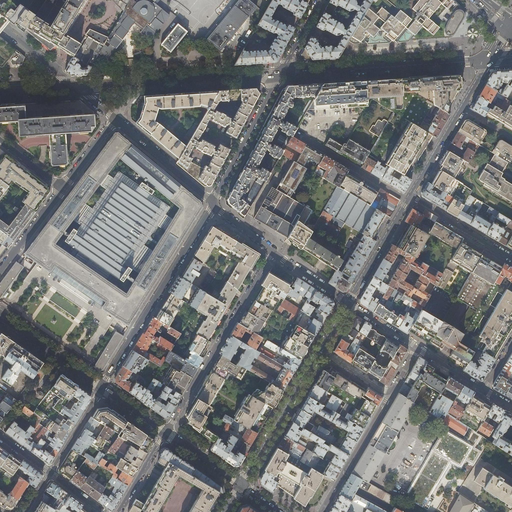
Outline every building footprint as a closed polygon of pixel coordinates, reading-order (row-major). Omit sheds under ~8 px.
[(0,0),(0,15),(1,14),(10,21),(15,14),(19,18),(20,17),(20,16),(16,13),(18,11),(9,3),(11,0),(0,0)] [(45,0),(35,16),(27,28),(56,45),(62,49),(65,51),(69,53),(73,56),(79,60),(83,62),(85,63),(88,65),(91,66),(95,59),(100,50),(108,38),(89,29),(80,44),(76,41),(70,37),(67,36),(66,37),(65,37),(63,35),(84,0),(112,0),(123,11),(129,0),(45,0)] [(87,0),(84,0),(63,35),(65,37),(87,0)] [(100,50),(111,59),(118,50),(115,48),(121,41),(120,40),(129,30),(126,28),(131,21),(142,30),(141,32),(150,39),(158,29),(169,15),(153,2),(152,4),(148,1),(143,0),(140,1),(139,0),(129,0),(123,11),(108,38),(100,50)] [(248,0),(238,0),(206,40),(220,51),(256,6),(248,0)] [(266,51),(246,52),(243,50),(242,52),(234,65),(246,64),(256,63),(262,63),(270,62),(272,62),(277,59),(282,51),(294,28),(293,28),(288,25),(287,25),(286,26),(275,20),(274,20),(274,21),(271,19),(270,17),(277,4),(279,4),(282,5),(282,6),(282,7),(293,12),(293,14),(299,17),(300,17),(308,0),(272,0),(246,44),(249,46),(261,26),(273,33),(275,32),(278,34),(278,36),(276,39),(276,38),(275,39),(270,48),(270,50),(268,52),(266,51)] [(330,0),(328,5),(316,26),(317,27),(323,30),(324,29),(337,35),(339,35),(340,33),(344,34),(336,47),(332,48),(332,46),(331,46),(324,46),(323,47),(320,47),(317,42),(318,41),(317,40),(316,39),(316,38),(314,37),(313,37),(313,38),(311,37),(310,37),(301,55),(304,60),(338,58),(347,41),(349,38),(371,0),(363,0),(359,8),(355,5),(356,3),(355,1),(354,0),(330,0)] [(371,0),(349,38),(347,41),(353,44),(358,44),(359,42),(362,39),(367,43),(370,43),(390,42),(391,40),(392,41),(394,39),(397,41),(422,39),(436,39),(443,38),(446,38),(447,38),(449,38),(450,37),(451,37),(453,36),(453,35),(455,31),(457,29),(462,20),(465,16),(465,14),(465,13),(465,12),(465,10),(464,9),(454,0),(371,0)] [(27,28),(35,16),(27,10),(26,9),(20,16),(20,17),(19,18),(17,20),(17,21),(17,22),(17,23),(18,23),(25,29),(27,28)] [(4,28),(10,21),(1,14),(0,15),(0,32),(1,32),(4,28)] [(178,24),(161,44),(163,46),(170,52),(187,31),(178,24)] [(52,48),(56,45),(27,28),(25,29),(32,35),(46,47),(50,50),(52,48)] [(480,29),(470,28),(469,37),(479,38),(480,29)] [(16,50),(0,36),(0,66),(2,68),(16,50)] [(12,64),(20,63),(23,56),(19,52),(18,53),(17,53),(16,53),(14,51),(12,53),(13,53),(11,56),(11,61),(12,64)] [(79,60),(73,56),(65,70),(67,72),(71,76),(78,75),(86,75),(91,66),(88,65),(86,67),(82,67),(79,66),(79,65),(79,64),(80,62),(79,61),(79,60)] [(511,68),(501,70),(493,71),(489,78),(485,84),(495,90),(496,88),(498,87),(497,84),(498,84),(499,83),(501,83),(501,82),(504,82),(506,84),(511,74),(511,68)] [(511,74),(506,84),(503,89),(501,94),(500,94),(505,97),(511,86),(511,92),(511,93),(508,99),(511,101),(511,99),(511,74)] [(410,78),(401,78),(401,92),(411,92),(445,112),(454,98),(459,89),(463,83),(457,75),(453,75),(429,76),(410,78)] [(450,115),(445,112),(411,92),(401,92),(401,78),(390,79),(375,80),(365,81),(366,99),(371,98),(393,112),(432,135),(436,138),(443,126),(450,115)] [(328,83),(322,84),(307,110),(354,107),(358,107),(364,111),(367,106),(366,99),(365,81),(360,81),(345,82),(328,83)] [(307,110),(322,84),(313,84),(302,85),(292,85),(286,86),(282,93),(278,101),(272,112),(265,126),(260,135),(254,147),(246,161),(240,173),(234,185),(226,198),(226,202),(235,210),(244,218),(249,208),(238,199),(238,195),(243,186),(250,172),(253,174),(252,176),(265,182),(270,173),(258,167),(257,169),(253,167),(262,148),(267,150),(266,153),(278,160),(281,154),(283,151),(267,143),(275,128),(291,137),(292,136),(307,110)] [(508,99),(505,97),(500,94),(501,94),(498,92),(495,90),(485,84),(481,90),(478,96),(491,103),(492,104),(505,112),(509,105),(511,101),(508,99)] [(238,128),(244,116),(251,104),(256,94),(254,90),(250,90),(247,90),(239,90),(233,90),(220,91),(219,91),(208,109),(198,127),(192,137),(186,146),(179,159),(177,162),(182,165),(191,174),(203,183),(209,182),(212,177),(218,166),(224,156),(227,149),(217,144),(214,151),(211,149),(212,146),(198,139),(197,142),(194,140),(209,115),(212,117),(210,120),(223,126),(225,123),(228,125),(224,132),(234,137),(238,128)] [(208,109),(219,91),(208,92),(185,93),(166,95),(144,96),(141,96),(141,101),(142,102),(144,102),(145,103),(140,118),(140,119),(139,118),(135,123),(142,128),(155,139),(172,153),(179,159),(186,146),(159,123),(159,124),(156,122),(153,121),(158,108),(161,109),(199,106),(200,105),(208,106),(207,109),(208,109)] [(471,108),(478,113),(483,116),(486,113),(491,103),(478,96),(474,103),(471,108)] [(24,119),(94,114),(93,112),(79,100),(74,101),(57,102),(40,103),(23,104),(24,119)] [(511,106),(509,105),(505,112),(492,104),(491,103),(486,113),(490,116),(504,124),(511,128),(511,106)] [(0,122),(18,121),(18,120),(24,119),(23,104),(19,104),(0,105),(0,122)] [(419,157),(432,135),(393,112),(388,120),(390,122),(390,124),(388,123),(371,153),(378,158),(377,160),(378,160),(380,162),(386,165),(389,167),(407,177),(419,157)] [(18,120),(18,121),(19,136),(49,134),(65,133),(91,131),(91,127),(94,126),(94,114),(24,119),(18,120)] [(378,136),(387,121),(384,119),(383,119),(382,121),(379,119),(378,120),(375,125),(374,125),(373,125),(372,125),(370,129),(369,130),(370,131),(373,133),(374,133),(376,134),(376,135),(378,136)] [(467,120),(464,120),(462,122),(460,127),(457,132),(478,145),(493,154),(507,162),(509,164),(511,159),(511,146),(501,140),(498,140),(495,146),(493,146),(486,142),(483,143),(481,142),(481,140),(485,133),(485,130),(480,127),(467,120)] [(192,137),(198,127),(193,124),(187,134),(192,137)] [(194,219),(194,220),(196,217),(200,210),(202,208),(202,206),(201,202),(202,202),(200,201),(198,199),(192,194),(190,192),(189,192),(171,177),(159,166),(128,141),(126,139),(120,134),(117,132),(116,132),(115,132),(113,135),(109,141),(108,141),(106,143),(107,143),(32,242),(30,245),(31,245),(26,251),(24,253),(24,254),(26,255),(27,255),(37,263),(39,265),(43,267),(42,267),(45,269),(49,272),(52,270),(102,306),(101,309),(106,312),(109,314),(109,313),(112,315),(112,316),(115,318),(115,317),(126,324),(125,324),(128,326),(130,323),(134,317),(136,314),(173,253),(194,219)] [(457,132),(452,141),(446,150),(462,159),(468,163),(478,145),(457,132)] [(65,133),(49,134),(49,139),(51,164),(52,164),(52,165),(65,165),(66,164),(66,163),(67,163),(67,162),(65,138),(65,133)] [(299,140),(292,136),(291,137),(286,146),(300,154),(305,145),(305,144),(299,140)] [(345,154),(352,158),(358,149),(346,142),(345,143),(344,143),(343,143),(342,145),(329,137),(325,144),(331,148),(340,154),(341,152),(343,153),(345,154)] [(368,154),(370,151),(348,138),(346,142),(358,149),(368,154)] [(305,145),(300,154),(300,155),(299,157),(298,157),(296,162),(303,167),(306,162),(307,163),(308,160),(312,162),(312,161),(318,164),(323,156),(319,154),(309,147),(305,145)] [(293,161),(296,162),(298,157),(284,149),(283,151),(281,154),(293,161)] [(357,161),(362,164),(366,157),(367,156),(368,155),(368,154),(358,149),(352,158),(357,161)] [(462,159),(446,150),(445,151),(442,156),(439,163),(442,165),(439,170),(440,170),(455,180),(463,166),(459,164),(462,159)] [(0,216),(2,214),(0,212),(0,199),(7,190),(6,189),(8,186),(8,185),(11,180),(13,182),(13,183),(28,193),(22,202),(25,204),(35,212),(35,211),(40,205),(50,192),(49,192),(49,191),(47,190),(48,187),(45,184),(39,179),(38,179),(31,173),(25,168),(24,168),(17,163),(17,162),(17,161),(12,158),(11,157),(10,158),(6,154),(3,159),(2,158),(0,160),(0,166),(1,168),(0,169),(0,216)] [(503,170),(505,166),(507,162),(493,154),(491,158),(489,162),(487,165),(486,164),(480,174),(481,174),(478,178),(479,180),(484,184),(483,185),(490,190),(501,197),(502,196),(506,199),(506,200),(511,203),(511,185),(504,180),(500,177),(502,173),(501,173),(503,170)] [(318,164),(314,173),(322,178),(325,179),(334,161),(329,158),(324,155),(323,156),(318,164)] [(366,170),(370,173),(376,163),(366,157),(362,164),(361,167),(366,170)] [(381,179),(389,167),(386,165),(384,168),(382,167),(382,166),(380,165),(380,166),(379,165),(380,162),(378,160),(376,163),(370,173),(376,176),(381,179)] [(306,168),(303,167),(296,162),(293,161),(284,178),(283,177),(280,181),(281,182),(277,189),(272,186),(253,218),(269,227),(287,238),(305,206),(290,197),(306,168)] [(334,161),(325,179),(337,186),(339,187),(347,173),(348,170),(341,166),(334,161)] [(385,182),(397,189),(404,193),(407,187),(411,180),(407,177),(389,167),(381,179),(385,182)] [(455,180),(440,170),(436,177),(431,185),(432,186),(434,187),(453,198),(446,210),(450,213),(456,217),(470,195),(473,190),(472,189),(470,188),(455,180)] [(371,203),(378,191),(365,184),(365,185),(362,183),(362,182),(361,182),(360,181),(359,181),(360,180),(352,176),(347,173),(339,187),(348,193),(349,190),(353,192),(354,191),(356,192),(355,193),(356,194),(371,203)] [(453,198),(434,187),(433,189),(435,189),(434,192),(430,190),(432,186),(431,185),(427,182),(424,188),(421,193),(422,196),(430,201),(438,206),(446,210),(453,198)] [(337,186),(323,211),(371,239),(376,231),(382,221),(386,215),(370,205),(348,193),(339,187),(337,186)] [(370,205),(386,215),(390,217),(395,208),(399,200),(380,189),(378,191),(371,203),(370,205)] [(470,195),(456,217),(462,220),(469,224),(476,214),(471,211),(469,215),(466,214),(467,213),(466,212),(474,198),(470,195)] [(0,230),(14,240),(19,233),(29,219),(35,212),(25,204),(22,202),(15,197),(2,214),(0,216),(0,230)] [(417,205),(413,206),(408,215),(404,221),(411,225),(424,233),(427,227),(419,222),(424,215),(435,222),(435,221),(437,217),(432,214),(417,205)] [(312,210),(305,206),(287,238),(297,245),(301,248),(310,234),(311,231),(303,225),(312,210)] [(476,214),(469,224),(477,229),(485,234),(493,222),(496,218),(499,213),(491,208),(489,211),(492,213),(487,221),(476,214)] [(375,241),(371,239),(323,211),(314,227),(350,248),(366,257),(372,247),(375,241)] [(511,220),(499,213),(496,218),(507,224),(506,226),(511,229),(511,220)] [(460,242),(463,238),(456,234),(441,225),(435,221),(435,222),(428,233),(456,249),(460,242)] [(493,222),(485,234),(491,238),(497,241),(502,232),(506,226),(505,226),(503,226),(503,228),(497,224),(498,223),(496,221),(495,223),(493,222)] [(428,235),(424,233),(411,225),(407,231),(400,243),(397,248),(414,258),(428,235)] [(223,230),(222,229),(219,229),(218,229),(212,226),(208,232),(202,242),(196,251),(194,255),(198,258),(203,262),(214,246),(228,255),(237,241),(230,237),(224,234),(223,230)] [(0,242),(7,249),(14,240),(0,230),(0,242)] [(502,232),(497,241),(501,243),(504,245),(510,236),(508,236),(508,234),(508,233),(506,232),(505,232),(504,233),(502,232)] [(310,234),(301,248),(308,252),(318,259),(331,267),(336,270),(340,264),(342,260),(338,257),(339,256),(337,255),(337,256),(309,238),(311,235),(310,234)] [(468,247),(470,243),(466,240),(463,238),(460,242),(468,247)] [(242,244),(237,241),(228,255),(239,261),(227,281),(237,290),(247,272),(255,259),(258,254),(253,251),(242,244)] [(470,272),(483,250),(478,247),(470,243),(468,247),(460,242),(456,249),(441,274),(435,285),(443,289),(457,264),(470,272)] [(421,262),(419,266),(415,264),(415,263),(412,261),(414,258),(397,248),(391,244),(387,251),(377,267),(372,276),(381,282),(388,286),(392,288),(394,289),(396,291),(397,289),(396,288),(397,286),(400,288),(400,287),(405,290),(402,294),(413,300),(415,302),(416,300),(409,296),(411,293),(412,293),(415,294),(416,293),(421,296),(417,303),(422,306),(429,294),(423,291),(428,282),(434,286),(435,285),(441,274),(437,271),(433,278),(427,274),(428,273),(425,271),(425,270),(427,266),(421,262)] [(356,274),(361,266),(366,257),(350,248),(342,260),(340,264),(356,274)] [(493,281),(504,263),(501,261),(489,254),(483,250),(470,272),(457,294),(456,297),(455,298),(462,302),(469,307),(476,310),(482,300),(493,281)] [(197,260),(198,258),(194,255),(187,266),(180,277),(190,283),(195,274),(197,275),(199,273),(197,272),(197,271),(202,263),(197,260)] [(0,297),(23,267),(16,262),(0,283),(0,297)] [(511,282),(511,279),(511,267),(510,267),(504,263),(493,281),(507,289),(508,287),(500,283),(502,278),(502,277),(504,275),(507,277),(506,278),(508,279),(507,280),(511,282)] [(336,287),(342,292),(346,291),(352,281),(356,274),(340,264),(336,270),(329,283),(336,287)] [(281,267),(279,266),(272,268),(261,285),(255,296),(253,299),(255,300),(275,312),(283,299),(287,294),(296,279),(292,276),(292,275),(288,273),(287,272),(283,269),(281,267)] [(217,273),(211,269),(199,288),(205,292),(217,273)] [(102,306),(52,270),(49,272),(49,273),(50,274),(50,275),(52,276),(98,309),(99,309),(100,309),(101,309),(102,306)] [(195,308),(205,293),(205,292),(199,288),(190,283),(180,277),(178,276),(173,284),(168,292),(170,293),(195,308)] [(381,282),(372,276),(366,286),(358,299),(359,303),(362,305),(366,307),(372,297),(370,296),(375,286),(377,288),(381,282)] [(300,310),(283,299),(275,312),(280,314),(283,309),(291,313),(288,319),(292,321),(299,310),(310,316),(313,318),(322,323),(324,319),(327,315),(316,308),(315,307),(313,306),(307,303),(310,299),(316,290),(311,287),(304,282),(298,278),(296,279),(287,294),(291,296),(291,297),(290,298),(295,301),(296,300),(295,300),(299,294),(302,296),(303,295),(308,297),(301,309),(300,310)] [(495,308),(511,318),(511,279),(511,282),(508,287),(507,289),(493,281),(482,300),(490,304),(497,293),(502,296),(495,308)] [(230,302),(237,290),(227,281),(220,294),(214,291),(211,296),(205,293),(195,308),(185,325),(185,327),(197,334),(207,340),(211,334),(220,318),(230,302)] [(372,297),(366,307),(370,310),(373,312),(378,304),(376,302),(377,300),(378,301),(379,299),(376,298),(378,295),(379,295),(380,295),(380,297),(381,298),(388,286),(381,282),(377,288),(374,294),(373,295),(372,297)] [(378,304),(373,312),(378,315),(382,318),(391,302),(387,300),(383,306),(381,305),(392,288),(388,286),(381,298),(378,304)] [(333,304),(332,300),(324,295),(316,290),(310,299),(312,300),(311,303),(313,304),(314,302),(317,303),(318,302),(319,303),(316,308),(327,315),(330,309),(333,304)] [(391,302),(382,318),(386,320),(395,326),(397,328),(405,314),(403,313),(402,316),(399,314),(397,316),(389,311),(392,309),(396,300),(399,301),(400,299),(404,301),(402,303),(407,306),(404,311),(406,312),(408,308),(410,306),(413,300),(402,294),(397,291),(394,298),(391,302)] [(185,325),(195,308),(170,293),(168,297),(163,305),(160,309),(174,318),(182,323),(185,325)] [(455,298),(441,321),(429,341),(433,344),(440,348),(442,349),(445,344),(453,350),(466,328),(472,317),(476,310),(469,307),(460,322),(463,324),(459,332),(448,326),(462,302),(455,298)] [(310,341),(314,335),(292,321),(288,319),(280,314),(275,312),(255,300),(251,307),(247,312),(267,324),(286,335),(307,347),(310,341)] [(405,314),(397,328),(402,331),(406,333),(408,331),(421,309),(422,306),(417,303),(415,302),(413,300),(410,306),(416,310),(412,318),(410,317),(412,313),(409,312),(410,309),(408,308),(406,312),(405,314)] [(485,325),(505,338),(511,325),(511,318),(495,308),(490,304),(482,300),(476,310),(472,317),(480,322),(483,316),(488,319),(485,325)] [(169,326),(174,318),(160,309),(157,314),(155,318),(169,326)] [(421,309),(408,331),(414,334),(423,340),(428,343),(429,341),(441,321),(421,309)] [(309,319),(310,316),(299,310),(292,321),(314,335),(315,335),(319,328),(322,323),(313,318),(311,321),(309,319)] [(260,336),(267,324),(247,312),(246,311),(243,316),(239,323),(260,336)] [(177,338),(180,333),(177,331),(169,326),(155,318),(153,316),(150,320),(148,325),(156,330),(160,332),(162,329),(177,338)] [(358,349),(359,346),(353,342),(352,342),(347,350),(345,349),(348,343),(346,341),(348,337),(349,338),(350,336),(352,337),(351,339),(352,339),(353,338),(354,339),(365,322),(361,319),(357,316),(354,317),(348,326),(338,343),(334,351),(342,356),(350,362),(351,360),(358,349)] [(472,317),(466,328),(473,333),(480,322),(472,317)] [(368,324),(365,322),(354,339),(353,342),(359,346),(365,336),(369,329),(371,326),(368,324)] [(185,325),(182,323),(177,331),(180,333),(185,325)] [(262,337),(260,336),(239,323),(237,323),(233,329),(230,335),(255,349),(262,337)] [(170,350),(173,345),(159,336),(158,338),(155,336),(154,337),(152,336),(156,330),(148,325),(145,329),(143,333),(170,350)] [(478,336),(482,338),(476,347),(480,350),(483,351),(493,358),(497,352),(502,342),(505,338),(485,325),(478,336)] [(466,328),(453,350),(449,356),(456,360),(465,366),(476,347),(482,338),(478,336),(473,333),(466,328)] [(382,347),(386,339),(378,334),(369,329),(365,336),(382,347)] [(116,331),(94,367),(99,370),(101,370),(102,370),(123,336),(116,331)] [(1,334),(0,332),(0,362),(5,356),(15,342),(14,342),(14,343),(13,342),(11,341),(11,339),(9,340),(7,338),(7,336),(5,337),(2,335),(2,333),(1,334)] [(168,354),(170,350),(143,333),(140,337),(137,342),(132,350),(135,351),(148,360),(160,367),(164,360),(166,358),(163,356),(160,360),(149,354),(148,355),(144,353),(151,343),(168,354)] [(207,340),(197,334),(188,349),(202,357),(204,354),(207,347),(210,342),(207,340)] [(259,376),(262,378),(282,390),(287,382),(293,372),(258,351),(255,349),(230,335),(224,344),(219,353),(247,370),(257,375),(259,376)] [(307,347),(286,335),(279,347),(300,360),(304,354),(308,348),(307,347)] [(392,358),(398,346),(393,343),(386,339),(382,347),(380,350),(381,351),(385,352),(388,354),(391,358),(392,358)] [(274,357),(274,356),(260,347),(258,351),(293,372),(297,365),(300,360),(279,347),(267,340),(264,345),(275,352),(276,350),(278,352),(277,353),(279,354),(280,353),(288,358),(286,362),(277,358),(276,359),(274,357)] [(22,347),(15,342),(5,356),(12,362),(23,348),(22,347)] [(403,347),(400,344),(398,346),(392,358),(386,367),(379,379),(379,381),(383,383),(384,384),(388,383),(408,350),(407,350),(407,349),(403,347)] [(476,347),(465,366),(463,370),(468,373),(477,378),(479,380),(481,379),(483,379),(489,369),(495,359),(493,358),(483,351),(477,360),(477,361),(478,365),(478,366),(477,366),(475,365),(476,364),(475,363),(471,360),(472,358),(476,352),(478,352),(480,350),(476,347)] [(34,356),(23,348),(12,362),(14,363),(13,364),(9,369),(8,368),(1,379),(10,386),(17,375),(18,375),(14,372),(17,367),(32,377),(43,362),(34,356)] [(200,363),(203,358),(202,357),(188,349),(185,355),(188,356),(187,358),(186,358),(185,360),(197,368),(200,363)] [(373,361),(374,359),(358,349),(351,360),(357,364),(367,371),(373,361)] [(135,351),(132,350),(126,359),(122,366),(124,367),(132,355),(135,351)] [(195,372),(197,368),(185,360),(170,350),(168,354),(166,358),(164,360),(169,363),(172,357),(177,360),(177,361),(183,365),(180,370),(192,377),(195,372)] [(145,366),(148,360),(135,351),(132,355),(124,367),(137,375),(141,369),(141,368),(142,369),(144,365),(145,366)] [(243,375),(247,370),(219,353),(218,356),(214,362),(209,370),(211,371),(223,379),(224,379),(228,373),(235,377),(236,375),(240,377),(242,375),(243,375)] [(423,360),(419,357),(408,376),(415,380),(420,373),(418,372),(420,367),(422,369),(426,363),(427,361),(423,360)] [(380,368),(377,366),(374,362),(373,361),(367,371),(373,375),(379,379),(386,367),(385,368),(380,368)] [(511,365),(506,362),(502,369),(499,375),(511,383),(511,381),(511,379),(511,380),(511,379),(510,381),(506,379),(510,373),(511,374),(511,373),(511,365)] [(429,365),(426,363),(422,369),(420,373),(415,380),(413,385),(412,387),(411,388),(405,397),(412,402),(416,394),(415,394),(415,393),(422,382),(439,392),(446,381),(441,377),(432,371),(433,368),(429,365)] [(191,378),(192,377),(180,370),(178,369),(171,365),(166,374),(185,386),(188,381),(190,377),(191,378)] [(124,389),(129,392),(136,381),(136,380),(139,376),(137,375),(124,367),(122,366),(120,369),(116,376),(114,379),(115,382),(119,385),(124,389)] [(362,397),(366,390),(358,385),(342,374),(331,367),(323,369),(322,371),(316,380),(314,384),(329,393),(332,394),(342,400),(344,402),(352,406),(354,408),(361,396),(362,397)] [(209,405),(223,379),(211,371),(203,384),(196,397),(209,405)] [(184,388),(185,386),(166,374),(161,383),(165,385),(181,395),(184,390),(183,389),(184,388)] [(70,381),(61,375),(50,390),(55,394),(61,387),(60,387),(61,385),(66,388),(66,389),(66,390),(67,391),(68,390),(70,391),(69,393),(70,395),(71,396),(78,387),(70,381)] [(511,383),(499,375),(495,380),(493,385),(493,388),(499,392),(504,395),(511,383)] [(148,387),(150,383),(149,382),(139,376),(136,380),(138,381),(138,380),(139,380),(140,379),(142,380),(144,381),(144,385),(146,386),(148,387)] [(457,381),(449,376),(446,381),(439,392),(427,412),(442,421),(447,413),(453,402),(444,396),(446,392),(445,391),(446,388),(457,395),(463,385),(457,381)] [(282,390),(262,378),(251,395),(272,408),(278,399),(282,390)] [(159,382),(153,379),(152,380),(150,383),(148,387),(147,388),(147,389),(150,390),(152,392),(153,392),(154,391),(152,390),(157,383),(158,384),(159,382)] [(138,384),(138,382),(136,381),(129,392),(135,396),(140,400),(147,389),(147,388),(146,387),(145,387),(143,387),(142,388),(141,388),(141,387),(142,386),(140,385),(139,386),(138,385),(138,384)] [(328,394),(329,393),(314,384),(311,390),(307,396),(317,402),(319,398),(321,399),(323,399),(326,393),(328,394)] [(405,397),(411,388),(403,384),(398,392),(399,393),(398,393),(405,397)] [(178,401),(181,395),(165,385),(162,390),(161,390),(161,391),(158,396),(159,396),(162,398),(166,400),(167,401),(175,406),(178,401)] [(460,405),(460,406),(455,404),(456,402),(457,402),(458,402),(459,402),(460,401),(463,403),(464,401),(467,403),(473,394),(474,392),(469,389),(463,385),(457,395),(453,402),(447,413),(449,415),(451,412),(457,416),(455,419),(458,420),(464,409),(462,408),(461,407),(462,406),(460,405)] [(85,391),(78,387),(71,396),(70,398),(75,402),(84,409),(87,404),(91,398),(90,394),(85,391)] [(378,406),(383,397),(373,390),(368,387),(366,390),(362,397),(364,398),(365,396),(370,399),(369,401),(376,405),(378,406)] [(149,392),(150,390),(147,389),(140,400),(146,403),(147,404),(151,407),(159,396),(158,396),(153,392),(152,392),(151,393),(153,395),(152,396),(151,396),(151,395),(151,394),(149,392)] [(405,397),(398,393),(396,397),(380,425),(379,426),(375,432),(351,473),(362,479),(367,482),(391,440),(394,442),(394,440),(395,439),(396,439),(394,435),(413,403),(412,402),(405,397)] [(0,421),(16,400),(7,394),(0,403),(0,421)] [(251,395),(248,394),(233,419),(243,425),(245,426),(257,433),(265,420),(272,408),(251,395)] [(336,410),(342,400),(332,394),(325,406),(336,413),(337,411),(336,410)] [(477,397),(473,394),(467,403),(467,405),(465,408),(464,409),(458,420),(468,427),(472,430),(476,432),(478,429),(483,420),(486,415),(491,406),(486,403),(477,397)] [(162,398),(159,396),(151,407),(158,412),(165,417),(169,416),(172,411),(175,406),(167,401),(166,404),(164,402),(163,404),(161,402),(161,399),(162,398)] [(364,429),(348,420),(345,423),(337,418),(339,415),(337,413),(336,413),(325,406),(317,402),(307,396),(303,403),(300,409),(314,417),(315,414),(312,413),(313,411),(348,432),(346,436),(356,442),(364,429)] [(214,424),(221,412),(209,405),(196,397),(193,402),(187,411),(185,414),(188,416),(187,419),(189,420),(187,422),(192,425),(197,428),(196,428),(200,431),(209,437),(214,441),(217,436),(221,429),(218,427),(214,424)] [(369,401),(366,399),(359,410),(369,416),(376,405),(369,401)] [(84,409),(75,402),(70,410),(65,406),(60,412),(63,414),(65,412),(70,416),(68,418),(75,424),(79,417),(84,409)] [(345,418),(352,406),(344,402),(337,413),(339,415),(345,418)] [(499,406),(493,403),(491,406),(486,415),(490,418),(493,414),(495,415),(493,419),(497,422),(499,418),(504,410),(499,406)] [(364,429),(371,417),(369,416),(359,410),(354,408),(352,406),(345,418),(348,420),(364,429)] [(39,423),(42,419),(33,413),(29,410),(25,407),(22,411),(34,420),(30,425),(35,428),(39,423)] [(119,434),(127,421),(125,420),(113,411),(107,407),(97,409),(93,415),(92,417),(100,422),(102,423),(103,424),(105,425),(113,430),(119,434)] [(45,414),(37,408),(35,410),(33,413),(42,419),(45,414),(51,419),(53,421),(60,412),(60,411),(58,409),(55,409),(50,416),(46,413),(45,414)] [(333,444),(336,439),(328,434),(329,432),(319,426),(317,428),(307,422),(309,418),(312,419),(314,417),(300,409),(296,416),(292,422),(324,440),(330,444),(332,445),(333,444)] [(499,418),(501,420),(492,436),(494,437),(494,439),(492,442),(505,451),(507,448),(511,450),(509,454),(511,455),(511,442),(502,436),(501,434),(503,431),(504,431),(509,423),(511,424),(511,421),(511,414),(510,413),(504,410),(499,418)] [(72,428),(75,424),(68,418),(63,414),(60,412),(53,421),(69,433),(72,428)] [(449,415),(447,413),(442,421),(463,435),(468,427),(458,420),(455,419),(449,415)] [(257,434),(257,433),(245,426),(244,429),(246,430),(243,435),(242,434),(241,435),(234,431),(232,431),(228,429),(230,425),(240,431),(243,425),(233,419),(225,415),(218,427),(221,429),(223,430),(224,430),(229,433),(236,438),(250,446),(254,439),(257,434)] [(96,434),(98,430),(94,428),(96,425),(97,425),(100,422),(92,417),(91,417),(88,422),(84,427),(96,434)] [(66,437),(69,433),(53,421),(51,419),(44,427),(47,430),(51,433),(55,435),(64,442),(66,437)] [(488,436),(494,427),(483,420),(478,429),(488,436)] [(17,425),(18,424),(14,421),(6,432),(14,439),(22,445),(35,428),(30,425),(25,432),(17,425)] [(153,443),(153,439),(139,429),(127,421),(119,434),(118,435),(124,439),(125,439),(126,437),(126,438),(138,444),(139,445),(138,447),(139,448),(147,453),(150,448),(153,443)] [(322,443),(324,440),(292,422),(288,429),(284,436),(305,448),(306,449),(306,447),(305,446),(306,444),(299,440),(297,441),(297,440),(300,434),(316,443),(311,452),(320,457),(322,458),(325,452),(326,452),(326,451),(327,450),(326,450),(328,447),(322,443)] [(31,451),(41,438),(47,430),(44,427),(39,423),(35,428),(22,445),(24,446),(31,451)] [(108,439),(113,430),(105,425),(99,435),(99,436),(105,440),(110,442),(110,441),(108,439)] [(102,445),(105,440),(99,436),(96,434),(84,427),(81,433),(78,438),(87,444),(96,449),(98,446),(100,446),(101,444),(102,445)] [(64,442),(55,435),(52,438),(49,436),(51,433),(47,430),(41,438),(43,440),(45,437),(51,441),(49,444),(58,451),(61,447),(64,442)] [(476,432),(472,430),(465,442),(444,430),(406,494),(405,493),(406,492),(400,489),(397,494),(403,497),(403,496),(404,497),(404,498),(422,508),(423,508),(427,510),(433,499),(429,497),(450,461),(459,466),(464,458),(472,463),(480,451),(473,447),(480,435),(476,432)] [(222,437),(220,436),(220,438),(217,436),(214,441),(210,449),(221,456),(224,459),(236,438),(229,433),(228,434),(229,435),(225,441),(226,442),(225,443),(224,445),(222,444),(223,442),(220,440),(222,437)] [(124,439),(118,435),(108,450),(113,453),(124,439)] [(303,451),(305,448),(284,436),(281,441),(277,447),(298,459),(300,455),(303,451)] [(349,455),(356,442),(346,436),(338,449),(349,455)] [(43,440),(41,438),(31,451),(38,457),(47,463),(51,463),(51,461),(54,457),(50,453),(45,450),(43,452),(43,451),(43,450),(42,449),(41,449),(40,449),(44,443),(46,444),(44,447),(45,448),(46,448),(48,444),(43,440)] [(80,454),(87,444),(78,438),(75,443),(71,448),(79,454),(80,454)] [(246,453),(250,446),(236,438),(230,448),(244,455),(246,453)] [(56,454),(58,451),(49,444),(48,444),(46,448),(47,449),(47,448),(51,451),(50,453),(54,457),(56,454)] [(136,449),(137,447),(132,444),(131,446),(130,446),(125,455),(123,453),(122,454),(120,452),(118,456),(126,461),(127,459),(129,460),(131,462),(130,463),(137,467),(138,468),(141,463),(147,453),(139,448),(138,450),(136,449)] [(340,469),(349,455),(338,449),(336,447),(332,445),(330,444),(328,447),(326,450),(327,450),(334,455),(330,461),(328,460),(328,461),(340,469)] [(0,466),(9,454),(0,447),(0,466)] [(305,504),(322,474),(313,468),(298,459),(277,447),(273,455),(259,478),(260,481),(260,484),(268,490),(271,492),(273,489),(276,485),(284,490),(286,491),(305,504)] [(75,460),(79,454),(71,448),(68,453),(62,463),(58,469),(59,473),(69,480),(77,470),(74,468),(76,465),(75,463),(74,462),(75,461),(75,460)] [(227,461),(233,465),(239,464),(242,459),(244,455),(230,448),(224,459),(227,461)] [(313,468),(320,457),(311,452),(306,449),(305,448),(303,451),(304,452),(302,456),(300,455),(298,459),(313,468)] [(191,474),(194,468),(180,459),(166,449),(163,449),(161,453),(159,455),(161,456),(191,474)] [(136,468),(137,467),(130,463),(126,461),(118,456),(113,453),(108,450),(104,454),(102,458),(106,461),(110,463),(118,467),(120,469),(132,476),(134,472),(136,468)] [(99,451),(94,459),(92,457),(85,452),(83,456),(86,458),(97,464),(98,463),(102,458),(104,454),(99,451)] [(21,463),(9,454),(0,466),(0,486),(3,489),(9,481),(10,479),(14,473),(16,470),(18,467),(21,463)] [(206,511),(219,491),(191,474),(161,456),(158,461),(166,466),(144,503),(136,498),(133,504),(147,511),(156,511),(179,475),(202,489),(188,511),(206,511)] [(97,464),(86,458),(77,470),(69,480),(72,482),(79,488),(87,477),(80,472),(80,471),(85,465),(92,470),(97,464)] [(98,463),(113,474),(112,476),(113,477),(115,474),(114,473),(118,467),(110,463),(107,467),(104,465),(106,461),(102,458),(98,463)] [(42,477),(41,473),(23,460),(21,463),(18,467),(23,471),(23,472),(25,474),(26,473),(29,475),(26,481),(29,483),(35,487),(39,482),(42,477)] [(334,480),(340,469),(328,461),(327,461),(326,463),(328,464),(322,474),(334,480)] [(219,491),(221,487),(202,474),(194,468),(191,474),(219,491)] [(511,486),(511,487),(500,480),(502,478),(501,477),(498,476),(497,478),(482,468),(474,481),(483,487),(481,491),(488,496),(510,510),(511,509),(511,506),(511,486)] [(130,482),(133,477),(132,476),(120,469),(119,469),(120,470),(120,471),(121,472),(117,479),(128,485),(130,482)] [(350,500),(362,479),(351,473),(339,494),(350,500)] [(18,481),(12,490),(8,486),(10,482),(9,481),(3,489),(6,491),(18,499),(22,493),(29,483),(26,481),(24,479),(20,476),(19,478),(18,481)] [(102,493),(105,488),(89,476),(87,477),(79,488),(88,494),(97,501),(103,493),(102,493)] [(116,488),(109,497),(103,493),(97,501),(107,508),(110,511),(114,510),(118,502),(125,490),(128,485),(117,479),(113,477),(112,476),(108,483),(116,488)] [(367,490),(370,485),(361,480),(358,485),(367,490)] [(53,498),(61,488),(54,482),(50,483),(48,486),(45,490),(53,496),(53,497),(53,498)] [(395,506),(398,499),(371,484),(367,490),(395,506)] [(70,495),(61,488),(53,498),(52,500),(48,505),(55,509),(58,511),(70,495)] [(15,504),(18,499),(6,491),(0,500),(0,502),(3,505),(8,508),(13,507),(15,504)] [(48,505),(52,500),(43,494),(39,500),(41,501),(48,505)] [(372,511),(352,501),(350,500),(339,494),(328,511),(344,511),(347,507),(355,511),(372,511)] [(387,511),(380,508),(380,507),(380,506),(379,506),(379,507),(355,494),(352,501),(372,511),(387,511)] [(58,511),(60,511),(77,511),(83,504),(70,495),(58,511)] [(463,511),(470,501),(461,496),(451,511),(463,511)] [(48,505),(41,501),(39,505),(34,511),(52,511),(55,509),(48,505)]
